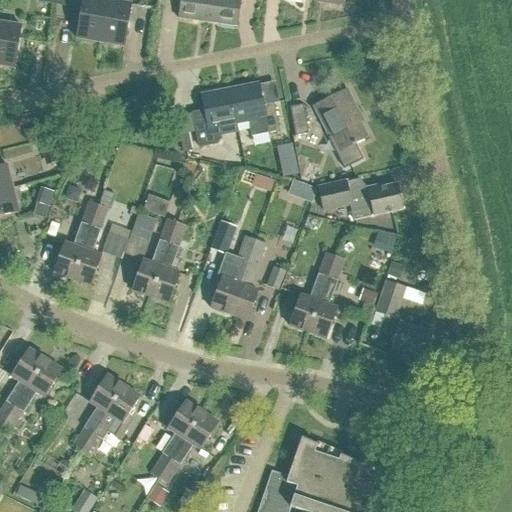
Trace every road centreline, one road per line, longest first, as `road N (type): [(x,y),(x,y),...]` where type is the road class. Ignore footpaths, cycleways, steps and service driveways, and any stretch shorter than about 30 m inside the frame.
road 1 (residential): [(451,433),(479,341),(404,21)]
road 2 (residential): [(0,99),(404,21)]
road 3 (residential): [(289,381),(111,338),(0,287)]
road 4 (residential): [(451,433),(346,392),(289,381)]
road 5 (residential): [(289,381),(239,511)]
